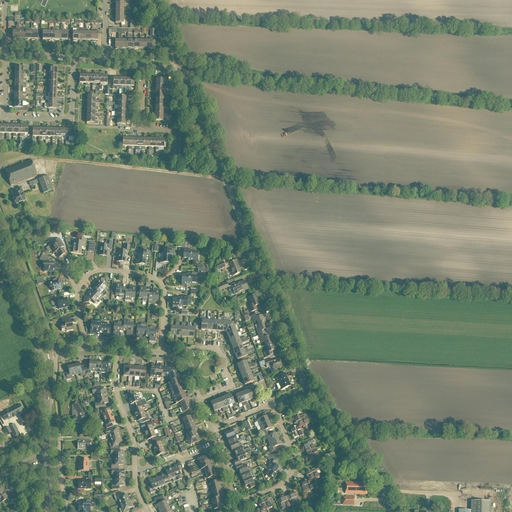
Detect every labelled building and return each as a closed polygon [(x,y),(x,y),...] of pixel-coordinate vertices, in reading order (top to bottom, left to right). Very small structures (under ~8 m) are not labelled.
[(115,24),(121,24),(121,26),(125,26),(125,21),(123,21),(123,17),(115,17),(115,24)] [(19,40),(19,32),(19,28),(16,28),(16,31),(13,31),(13,30),(9,30),(9,36),(12,36),(12,40),(13,40),(15,40),(16,40),(19,40)] [(68,41),(68,36),(69,36),(70,31),(65,31),(65,32),(61,32),(61,41),(62,41),(64,41),(65,41),(68,41)] [(95,31),(95,33),(91,33),(91,41),(98,41),(98,35),(100,35),(100,31),(95,31)] [(26,76),(26,73),(23,73),(23,68),(15,67),(15,74),(23,75),(23,76),(26,76)] [(86,84),(87,76),(80,75),(79,84),(79,83),(78,87),(81,87),(81,84),(85,84),(86,84)] [(93,84),(92,84),(92,87),(95,87),(95,84),(99,84),(100,84),(100,76),(93,76),(93,84)] [(101,90),(102,88),(102,84),(107,84),(107,76),(100,76),(100,84),(99,84),(99,90),(101,90)] [(120,87),(120,79),(113,78),(113,86),(112,86),(112,90),(115,90),(115,87),(119,87),(120,87)] [(127,87),(127,79),(120,79),(120,87),(119,87),(119,90),(122,90),(122,87),(126,87),(127,87)] [(134,87),(134,79),(127,79),(127,87),(126,87),(126,90),(129,90),(129,87),(134,87)] [(164,85),(164,80),(155,80),(154,81),(154,84),(155,84),(156,84),(156,87),(163,87),(163,88),(173,88),(173,86),(164,85)] [(23,88),(23,89),(26,89),(26,87),(23,86),(23,82),(23,81),(15,81),(14,88),(23,88)] [(22,95),(22,96),(26,96),(26,93),(22,93),(23,89),(23,88),(14,88),(14,95),(22,95)] [(22,102),(22,103),(26,103),(26,100),(22,100),(22,96),(22,95),(14,95),(14,102),(22,102)] [(48,96),(48,95),(45,95),(45,97),(48,97),(48,102),(56,103),(56,96),(48,96)] [(56,110),(56,103),(48,102),(45,101),(45,104),(48,104),(48,109),(56,110)] [(27,107),(25,107),(22,107),(22,103),(22,102),(14,102),(14,109),(18,109),(18,112),(26,112),(27,107)] [(95,108),(95,104),(95,103),(87,103),(87,110),(95,110),(95,111),(98,111),(98,108),(95,108)] [(125,111),(126,104),(118,104),(118,103),(114,103),(114,106),(118,106),(117,110),(117,111),(125,111)] [(163,114),(163,115),(166,115),(166,113),(163,113),(163,108),(163,107),(155,107),(155,114),(163,114)] [(163,114),(155,114),(155,121),(163,121),(163,122),(166,122),(166,119),(163,119),(163,115),(163,114)] [(41,146),(41,141),(41,137),(45,137),(46,137),(46,129),(39,129),(39,137),(38,137),(38,146),(41,146)] [(48,143),(48,141),(48,137),(52,137),(53,138),(53,130),(46,129),(46,137),(45,137),(45,141),(45,143),(48,143)] [(61,144),(61,141),(62,138),(66,138),(67,138),(67,130),(60,130),(60,138),(59,138),(59,144),(61,144)] [(68,145),(68,141),(68,138),(73,138),(74,130),(67,130),(67,138),(66,138),(66,145),(68,145)] [(129,147),(129,139),(123,139),(122,147),(121,150),(124,150),(124,147),(129,147)] [(143,147),(142,147),(142,151),(145,151),(145,148),(149,148),(150,148),(150,140),(143,139),(143,147)] [(152,148),(156,148),(157,148),(157,140),(150,140),(150,148),(149,148),(149,151),(152,151),(152,148)] [(163,148),(164,140),(157,140),(157,148),(156,148),(156,151),(158,151),(158,148),(163,148)] [(10,186),(37,176),(31,161),(5,170),(10,186)] [(53,190),(48,177),(38,180),(43,194),(53,190)] [(15,205),(25,201),(21,188),(18,190),(18,191),(16,192),(16,191),(12,193),(14,198),(13,198),(15,205)] [(54,246),(51,248),(50,246),(49,246),(50,247),(46,249),(49,253),(51,252),(53,255),(55,253),(56,255),(59,259),(65,254),(61,249),(64,247),(58,239),(53,243),(54,246)] [(85,248),(85,240),(78,239),(78,242),(74,242),(72,253),(81,254),(81,247),(85,248)] [(182,249),(183,250),(183,258),(187,258),(188,258),(188,256),(193,256),(193,254),(193,251),(188,251),(188,249),(187,249),(187,248),(187,249),(188,243),(182,242),(181,241),(179,241),(179,248),(182,248),(182,249)] [(99,245),(100,245),(99,256),(107,257),(107,250),(110,250),(111,242),(106,242),(106,246),(104,246),(104,243),(103,242),(100,242),(99,243),(99,245)] [(129,252),(130,246),(124,245),(123,251),(118,251),(117,257),(116,257),(116,262),(125,263),(126,252),(129,252)] [(141,248),(141,251),(140,255),(140,256),(143,256),(142,261),(145,261),(147,261),(147,257),(149,257),(149,256),(150,256),(150,253),(149,253),(149,252),(146,251),(146,249),(141,248)] [(165,249),(164,254),(167,254),(166,259),(169,259),(168,259),(171,260),(171,255),(173,255),(173,254),(174,254),(174,252),(173,251),(174,250),(165,249)] [(167,254),(164,254),(161,254),(161,258),(160,258),(159,259),(158,262),(159,262),(159,263),(168,264),(168,259),(169,259),(166,259),(167,254)] [(188,258),(187,258),(187,261),(192,261),(192,263),(193,263),(193,264),(196,264),(196,263),(197,263),(198,254),(193,254),(193,256),(188,256),(188,258)] [(140,256),(140,255),(138,255),(137,260),(136,260),(135,261),(134,263),(135,264),(135,265),(144,266),(145,261),(142,261),(143,256),(140,256)] [(49,261),(46,261),(46,259),(40,257),(40,258),(39,261),(42,262),(42,268),(44,268),(44,272),(49,272),(49,273),(56,272),(56,266),(54,266),(54,263),(49,263),(49,261)] [(236,261),(228,264),(227,264),(232,276),(241,273),(236,261)] [(223,262),(217,264),(217,272),(225,268),(223,262)] [(197,270),(196,274),(195,274),(195,273),(193,273),(193,274),(191,274),(191,275),(187,275),(186,277),(187,280),(191,280),(191,283),(196,283),(196,278),(199,279),(200,278),(201,272),(202,272),(204,271),(204,269),(197,268),(197,270)] [(187,280),(186,277),(181,277),(181,286),(182,286),(182,287),(185,287),(185,286),(186,286),(186,285),(191,285),(191,283),(191,280),(187,280)] [(52,291),(62,289),(60,283),(59,284),(58,278),(48,281),(49,288),(51,288),(52,291)] [(96,292),(103,298),(101,297),(105,292),(104,291),(106,288),(102,285),(105,283),(104,278),(98,278),(92,284),(96,288),(94,290),(96,292)] [(235,283),(230,285),(231,286),(232,290),(234,295),(248,290),(244,281),(235,285),(235,283)] [(125,301),(126,289),(122,289),(122,284),(116,283),(115,296),(119,296),(119,298),(125,299),(125,301)] [(217,287),(219,291),(228,288),(226,283),(217,287)] [(126,289),(125,301),(131,301),(131,299),(135,299),(136,287),(129,286),(129,291),(125,291),(126,289)] [(148,304),(149,292),(145,292),(146,287),(140,286),(139,299),(142,299),(142,301),(148,302),(148,304)] [(149,292),(148,304),(154,304),(154,302),(158,302),(159,290),(153,289),(152,294),(149,294),(149,292)] [(99,303),(103,298),(96,292),(93,295),(89,291),(84,297),(84,303),(89,303),(91,301),(95,304),(97,301),(99,303)] [(255,306),(259,305),(256,295),(248,298),(251,305),(247,307),(249,313),(257,310),(255,306)] [(191,297),(187,297),(186,297),(186,296),(184,296),(184,297),(182,297),(182,298),(178,298),(177,300),(177,303),(182,303),(182,306),(190,306),(191,297)] [(58,310),(68,307),(66,299),(61,300),(61,297),(54,299),(55,304),(57,303),(58,310)] [(177,303),(177,300),(172,300),(172,309),(173,309),(173,310),(176,310),(176,309),(177,309),(177,308),(182,308),(182,306),(182,303),(177,303)] [(258,313),(251,316),(253,322),(257,321),(258,325),(265,322),(263,316),(259,317),(258,314),(258,313)] [(66,332),(73,330),(71,321),(70,321),(69,317),(61,319),(63,324),(60,325),(62,332),(66,331),(66,332)] [(100,333),(101,321),(95,320),(94,322),(91,322),(90,335),(96,335),(97,330),(100,330),(100,333)] [(123,330),(124,320),(123,322),(118,322),(118,324),(114,324),(113,337),(119,337),(120,332),(123,332),(123,330)] [(130,321),(124,320),(123,330),(127,330),(126,336),(133,336),(134,323),(130,323),(130,321)] [(101,321),(100,333),(103,333),(103,338),(109,338),(110,325),(107,325),(107,323),(101,322),(101,321)] [(226,332),(233,323),(223,322),(223,332),(226,332)] [(259,328),(256,330),(258,335),(258,336),(265,334),(264,331),(268,329),(265,322),(258,325),(259,328)] [(177,326),(178,326),(179,323),(176,323),(175,326),(171,325),(170,335),(176,336),(177,326)] [(183,326),(184,326),(184,323),(182,323),(182,326),(178,326),(177,326),(176,336),(182,336),(183,326)] [(182,336),(188,337),(189,327),(190,327),(191,324),(188,323),(188,327),(184,326),(183,326),(182,336)] [(236,332),(236,331),(233,323),(226,332),(227,335),(236,332)] [(146,337),(147,324),(141,324),(141,326),(137,326),(136,339),(142,339),(143,334),(146,334),(146,337)] [(147,324),(146,337),(149,337),(149,342),(155,342),(156,329),(153,329),(153,327),(147,326),(147,324)] [(196,328),(197,324),(194,324),(194,327),(190,327),(189,327),(188,337),(194,337),(195,328),(196,328)] [(229,340),(238,337),(237,334),(240,332),(239,331),(239,330),(236,331),(236,332),(227,335),(229,340)] [(258,336),(258,337),(260,343),(264,342),(266,346),(273,343),(270,336),(267,337),(265,334),(258,336)] [(231,345),(243,340),(242,338),(239,340),(238,337),(229,340),(231,345)] [(233,350),(242,347),(241,344),(244,342),(243,340),(231,345),(233,350)] [(276,350),(273,343),(266,346),(268,351),(264,353),(266,358),(273,355),(272,352),(276,350)] [(235,355),(247,350),(246,348),(243,349),(242,347),(233,350),(235,355)] [(247,350),(235,355),(237,361),(246,357),(245,354),(248,353),(247,350)] [(264,362),(267,368),(271,366),(273,371),(282,367),(279,360),(273,362),(272,359),(264,362)] [(88,367),(84,369),(85,375),(89,374),(90,374),(90,372),(95,373),(95,363),(92,362),(92,360),(89,360),(88,367)] [(101,363),(101,373),(105,373),(105,375),(110,376),(111,369),(108,369),(108,362),(105,361),(105,363),(101,363)] [(237,365),(239,370),(251,365),(250,363),(247,364),(246,361),(237,365)] [(76,365),(73,366),(76,375),(80,374),(80,376),(85,375),(84,369),(81,370),(79,362),(76,363),(76,365)] [(72,377),(76,375),(73,366),(70,367),(69,365),(66,365),(68,373),(65,374),(67,380),(72,379),(72,377)] [(252,367),(251,365),(239,370),(241,375),(250,371),(249,368),(252,367)] [(251,374),(250,371),(241,375),(243,380),(255,375),(254,373),(251,374)] [(282,390),(290,386),(287,380),(286,380),(283,374),(275,377),(282,390)] [(176,378),(174,375),(167,377),(170,383),(178,380),(177,377),(176,378)] [(255,375),(243,380),(245,385),(254,382),(253,379),(256,377),(255,375)] [(168,384),(170,389),(179,385),(178,382),(183,381),(182,378),(178,380),(170,383),(168,384)] [(179,385),(170,389),(172,394),(186,388),(185,386),(180,388),(179,385)] [(97,398),(106,396),(105,390),(101,391),(101,387),(91,389),(93,395),(96,394),(97,398)] [(186,388),(172,394),(174,399),(183,395),(182,392),(187,391),(186,388)] [(250,389),(245,392),(249,401),(252,400),(253,403),(255,402),(250,389)] [(246,402),(249,401),(245,392),(240,393),(245,406),(247,405),(246,402)] [(136,395),(133,396),(132,393),(126,395),(130,404),(134,402),(136,406),(145,402),(144,399),(141,400),(140,398),(138,399),(136,395)] [(235,395),(236,398),(234,399),(237,406),(236,404),(238,403),(239,405),(242,404),(243,407),(245,406),(240,393),(235,395)] [(184,398),(183,395),(174,399),(176,404),(180,403),(188,399),(190,399),(189,396),(184,398)] [(225,397),(229,406),(232,405),(233,408),(237,406),(234,399),(233,400),(231,395),(225,397)] [(106,396),(97,398),(98,403),(94,404),(96,410),(99,410),(105,408),(104,400),(107,400),(106,396)] [(225,397),(220,399),(225,411),(227,410),(226,407),(229,406),(225,397)] [(181,408),(191,404),(189,400),(188,399),(180,403),(181,408)] [(220,399),(215,401),(219,410),(222,409),(223,412),(225,411),(220,399)] [(74,420),(74,424),(80,424),(80,417),(79,415),(82,414),(82,415),(85,414),(77,401),(75,402),(75,403),(72,404),(72,411),(72,417),(73,417),(73,420),(74,420)] [(216,411),(219,410),(215,401),(210,403),(215,415),(217,414),(216,411)] [(134,416),(143,412),(142,409),(144,408),(144,406),(147,405),(145,402),(136,406),(137,408),(132,410),(134,416)] [(11,426),(8,421),(14,417),(13,417),(16,415),(16,416),(22,413),(21,411),(23,411),(19,404),(13,408),(11,410),(11,409),(1,414),(1,415),(0,415),(0,420),(1,423),(4,421),(5,422),(8,427),(3,430),(6,436),(12,434),(15,440),(20,437),(14,424),(11,426)] [(192,408),(191,404),(181,408),(184,413),(192,409),(192,408)] [(105,408),(99,410),(101,416),(102,416),(104,420),(113,416),(110,409),(107,411),(105,408)] [(145,416),(143,412),(134,416),(137,421),(142,419),(143,423),(149,420),(147,415),(145,416)] [(258,422),(259,426),(269,422),(267,419),(269,418),(267,413),(261,415),(262,418),(255,421),(256,423),(258,422)] [(303,428),(305,427),(306,429),(308,429),(309,427),(304,415),(301,416),(301,417),(299,418),(299,417),(294,419),(296,424),(297,424),(298,426),(300,428),(302,427),(303,428)] [(113,416),(104,420),(105,423),(104,424),(106,430),(112,427),(113,427),(112,424),(115,423),(113,416)] [(182,419),(184,424),(193,420),(192,417),(191,417),(191,416),(182,419)] [(195,424),(193,420),(184,424),(186,429),(195,426),(194,424),(195,424)] [(142,429),(144,435),(154,431),(152,428),(154,427),(153,422),(146,425),(147,427),(142,429)] [(270,425),(269,422),(259,426),(261,430),(259,431),(260,433),(262,432),(263,435),(269,432),(268,429),(273,427),(272,425),(270,425)] [(226,439),(235,436),(233,432),(237,431),(235,425),(229,428),(230,431),(224,433),(226,439)] [(195,427),(195,426),(186,429),(188,434),(195,431),(197,431),(196,427),(195,427)] [(301,429),(300,428),(298,426),(296,427),(295,427),(290,429),(292,434),(292,433),(293,435),(292,435),(294,439),(303,435),(302,432),(303,432),(302,429),(301,429)] [(101,438),(106,436),(109,435),(110,439),(119,436),(117,430),(114,431),(112,427),(106,430),(104,431),(99,432),(101,438)] [(155,435),(154,431),(144,435),(147,440),(152,438),(153,442),(155,441),(159,439),(157,434),(155,435)] [(188,440),(199,436),(198,434),(197,435),(195,431),(188,434),(186,435),(188,440)] [(270,435),(269,432),(263,435),(265,440),(267,439),(268,443),(278,439),(276,436),(278,435),(277,432),(270,435)] [(110,449),(119,447),(118,443),(122,442),(119,436),(110,439),(112,443),(109,444),(110,449)] [(199,436),(188,440),(190,445),(199,442),(198,438),(199,438),(199,436)] [(235,436),(226,439),(229,445),(237,442),(241,440),(240,438),(236,439),(235,436)] [(154,451),(167,446),(165,441),(163,440),(163,441),(162,438),(159,439),(155,441),(156,443),(151,445),(154,451)] [(278,439),(268,443),(270,447),(268,448),(270,453),(276,450),(275,447),(282,445),(281,442),(279,443),(278,439)] [(312,440),(302,444),(304,447),(301,448),(302,452),(305,451),(306,453),(316,450),(314,446),(313,446),(312,444),(313,444),(312,440)] [(91,451),(94,451),(97,451),(97,445),(91,446),(91,441),(79,441),(79,442),(78,442),(78,450),(91,449),(91,451)] [(237,442),(229,445),(231,451),(241,447),(243,446),(242,444),(239,445),(237,442)] [(169,451),(167,446),(154,451),(156,457),(161,455),(162,458),(168,455),(167,452),(169,451)] [(114,459),(124,459),(123,452),(119,452),(119,447),(110,449),(111,454),(114,454),(114,459)] [(241,447),(231,451),(233,451),(235,456),(247,451),(250,450),(250,448),(243,451),(241,447)] [(317,453),(316,450),(306,453),(307,456),(304,457),(306,460),(308,459),(310,463),(319,459),(318,455),(317,456),(316,454),(317,453)] [(246,459),(245,457),(245,455),(248,453),(247,451),(235,456),(238,462),(234,463),(235,467),(246,462),(245,459),(246,459)] [(197,460),(199,465),(210,460),(209,459),(208,459),(206,456),(197,460)] [(111,469),(118,469),(118,466),(124,465),(124,459),(114,459),(115,464),(111,464),(111,469)] [(267,468),(278,476),(279,476),(275,473),(277,471),(279,472),(280,470),(274,465),(276,463),(271,459),(268,463),(270,465),(267,468)] [(78,472),(88,472),(88,460),(78,460),(78,464),(79,464),(79,467),(78,467),(78,472)] [(210,462),(210,460),(199,465),(201,470),(203,469),(210,466),(209,463),(210,462)] [(238,469),(239,471),(240,475),(252,470),(251,468),(247,469),(246,466),(248,466),(246,462),(235,467),(236,470),(238,469)] [(171,469),(175,478),(176,481),(182,479),(179,471),(182,469),(179,464),(174,466),(174,468),(171,469)] [(205,474),(214,470),(213,469),(214,469),(212,465),(210,466),(203,469),(205,474)] [(266,470),(268,471),(265,474),(273,480),(275,477),(277,478),(278,476),(267,468),(263,465),(262,467),(266,470)] [(172,479),(173,482),(176,481),(175,478),(171,469),(170,467),(168,468),(169,470),(165,472),(166,474),(169,480),(172,479)] [(308,478),(309,480),(311,481),(313,480),(313,482),(316,480),(316,479),(319,478),(315,468),(311,470),(312,471),(310,472),(309,471),(304,473),(306,477),(308,478)] [(115,480),(125,479),(124,473),(119,473),(118,469),(111,469),(112,475),(115,475),(115,480)] [(205,474),(207,477),(204,479),(204,480),(216,475),(215,471),(214,471),(214,470),(205,474)] [(253,470),(252,470),(240,475),(242,481),(251,477),(249,473),(252,472),(253,472),(254,472),(253,470)] [(160,475),(160,477),(161,476),(164,486),(170,483),(169,480),(166,474),(163,475),(162,473),(160,475)] [(154,477),(155,479),(158,488),(164,486),(161,476),(160,477),(157,478),(156,476),(154,477)] [(251,477),(242,481),(245,486),(248,485),(249,489),(256,486),(254,482),(253,483),(251,479),(255,478),(254,476),(251,477)] [(155,490),(158,488),(155,479),(152,480),(151,478),(148,479),(151,486),(148,487),(150,493),(155,491),(155,490)] [(125,479),(115,480),(115,484),(112,484),(112,490),(119,490),(119,486),(125,486),(125,479)] [(78,489),(90,489),(90,480),(83,480),(78,480),(78,489)] [(302,493),(304,492),(305,493),(314,489),(315,491),(318,489),(316,484),(314,482),(312,483),(311,481),(309,480),(307,481),(306,480),(300,482),(302,487),(300,488),(302,493)] [(367,494),(367,483),(346,483),(346,494),(367,494)] [(2,489),(0,490),(0,502),(0,503),(7,499),(9,503),(15,499),(13,493),(6,497),(2,489)] [(289,496),(287,497),(291,506),(294,505),(294,504),(296,503),(296,504),(300,503),(296,493),(293,494),(292,492),(288,493),(289,496)] [(118,500),(120,505),(129,501),(127,495),(123,496),(122,493),(114,496),(116,501),(118,500)] [(291,506),(287,497),(285,498),(283,495),(280,497),(281,499),(277,501),(281,510),(285,509),(284,507),(286,507),(287,508),(291,506)] [(157,508),(159,511),(168,507),(166,503),(168,502),(166,497),(164,498),(163,496),(159,498),(161,503),(155,506),(156,509),(157,508)] [(355,505),(355,497),(344,497),(344,505),(355,505)] [(262,509),(264,510),(266,510),(266,511),(269,510),(268,508),(272,507),(268,498),(264,499),(265,500),(263,501),(262,500),(257,502),(259,507),(261,507),(262,509)] [(77,511),(89,511),(90,508),(91,508),(92,501),(84,501),(84,504),(78,504),(77,511)] [(129,501),(120,505),(121,509),(119,510),(119,511),(128,511),(129,511),(128,508),(132,507),(129,501)] [(459,511),(491,511),(492,502),(471,502),(471,511),(459,511)]
